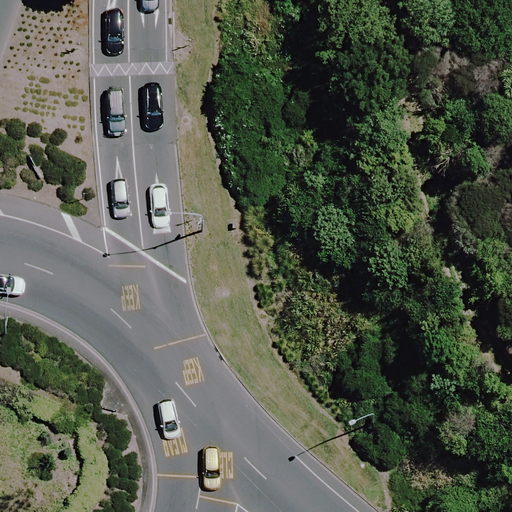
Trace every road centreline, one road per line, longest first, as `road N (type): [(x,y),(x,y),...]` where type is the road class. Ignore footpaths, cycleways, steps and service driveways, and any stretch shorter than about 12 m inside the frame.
road 1 (secondary): [(130,0),(134,246),(167,373)]
road 2 (primary): [(0,258),(88,290),(133,327),(167,373)]
road 3 (primary): [(184,417),(295,511)]
